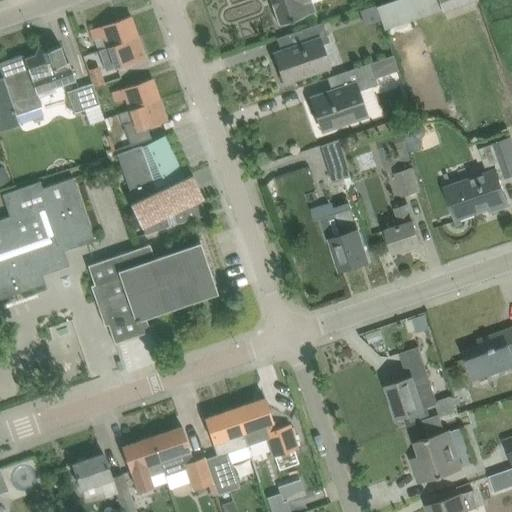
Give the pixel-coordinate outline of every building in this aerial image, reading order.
[(269,0),(278,24),(316,11),(311,0),(269,0)] [(396,0),(377,7),(384,29),(441,10),(442,13),(477,1),(477,0),(396,0)] [(108,47),(138,36),(131,16),(91,29),(95,39),(104,35),(108,47)] [(329,42),(323,22),(283,36),(287,49),(275,53),(284,82),(329,66),(321,45),(329,42)] [(138,36),(108,47),(112,58),(103,61),(106,71),(127,64),(145,57),(138,36)] [(57,92),(55,87),(76,81),(69,60),(66,61),(60,45),(48,49),(39,45),(35,54),(26,57),(25,54),(0,62),(0,69),(3,77),(0,77),(0,131),(19,125),(16,116),(42,107),(39,98),(57,92)] [(332,91),(311,98),(322,130),(367,115),(366,114),(359,91),(373,86),(378,84),(376,78),(398,70),(393,55),(371,63),(338,74),(339,75),(328,79),(332,91)] [(90,75),(93,83),(94,87),(105,83),(105,82),(101,69),(99,65),(88,69),(88,70),(90,75)] [(126,97),(130,109),(160,99),(153,78),(134,85),(114,92),(117,101),(126,97)] [(100,107),(101,106),(95,87),(93,87),(92,84),(68,92),(75,114),(85,111),(89,125),(105,119),(100,107)] [(167,120),(160,99),(130,109),(134,120),(125,123),(129,133),(148,126),(167,120)] [(142,224),(145,233),(145,234),(177,223),(205,214),(200,199),(203,197),(198,185),(193,173),(184,177),(164,135),(146,143),(117,154),(132,195),(133,199),(129,201),(139,225),(142,224)] [(494,143),(494,144),(478,149),(486,174),(446,188),(451,203),(458,222),(461,221),(460,218),(489,207),(491,211),(509,204),(500,179),(511,174),(511,141),(510,137),(494,143)] [(352,176),(345,157),(326,163),(332,182),(352,176)] [(402,195),(419,191),(414,167),(396,171),(402,195)] [(11,179),(4,168),(0,170),(0,186),(0,187),(11,179)] [(16,174),(19,183),(29,180),(29,179),(26,171),(16,174)] [(50,260),(53,269),(54,269),(54,268),(67,263),(68,265),(69,265),(63,248),(94,237),(73,176),(42,187),(40,181),(2,194),(9,215),(0,217),(0,296),(44,281),(44,283),(45,283),(39,264),(50,260)] [(336,213),(319,218),(326,241),(332,239),(342,269),(369,260),(358,229),(349,202),(334,207),(336,213)] [(394,208),(397,217),(400,225),(386,230),(388,233),(394,252),(421,243),(415,224),(413,220),(412,220),(406,204),(394,208)] [(95,284),(91,285),(105,325),(108,324),(115,343),(150,330),(145,315),(212,292),(213,294),(217,293),(200,241),(154,257),(149,244),(88,265),(95,284)] [(406,320),(408,328),(410,333),(416,330),(417,332),(430,328),(428,321),(425,314),(412,318),(406,320)] [(511,328),(488,337),(490,341),(464,351),(474,379),(511,366),(511,328)] [(369,343),(384,338),(381,329),(366,334),(369,343)] [(438,404),(425,365),(419,346),(400,353),(408,379),(387,386),(398,417),(417,411),(438,404)] [(265,397),(236,408),(244,432),(263,425),(274,456),(298,448),(290,424),(276,429),(265,397)] [(244,432),(236,408),(205,418),(218,456),(227,453),(248,445),(244,432)] [(152,436),(164,471),(166,476),(185,469),(192,491),(208,485),(214,484),(205,457),(194,460),(182,426),(152,436)] [(461,468),(449,430),(416,441),(421,456),(412,459),(416,471),(417,470),(421,482),(439,476),(440,476),(444,475),(443,474),(461,468)] [(151,476),(164,471),(152,436),(122,447),(138,492),(155,487),(151,476)] [(511,436),(503,440),(511,463),(511,436)] [(86,499),(103,493),(104,495),(114,492),(121,511),(136,511),(134,506),(128,487),(127,487),(122,473),(112,477),(103,453),(73,464),(81,488),(82,488),(86,499)] [(466,511),(460,494),(446,499),(427,505),(429,511),(466,511)] [(292,511),(288,500),(283,497),(268,502),(271,511),(292,511)]
